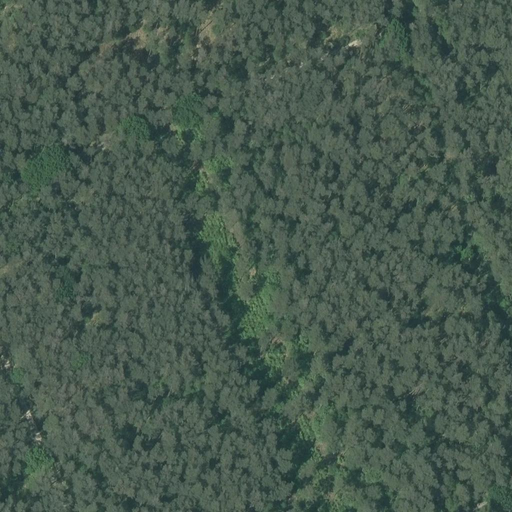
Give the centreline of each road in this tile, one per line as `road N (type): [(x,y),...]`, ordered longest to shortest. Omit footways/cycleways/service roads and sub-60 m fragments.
road 1 (track): [(0,192),(469,0)]
road 2 (track): [(0,366),(61,511)]
road 3 (unknown): [(0,387),(51,511)]
